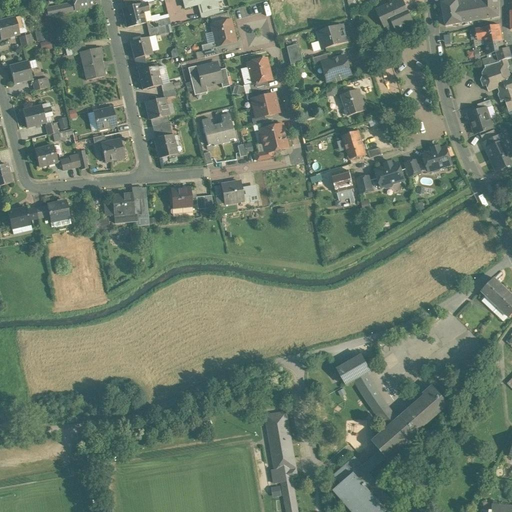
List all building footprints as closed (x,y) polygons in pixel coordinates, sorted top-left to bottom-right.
[(98,0),(72,0),(73,3),(75,11),(100,6),(98,0)] [(126,8),(123,9),(127,28),(145,23),(146,23),(151,21),(150,19),(150,17),(148,11),(149,11),(147,3),(154,1),(153,0),(139,0),(141,4),(140,4),(126,8)] [(183,0),(185,8),(201,4),(203,12),(212,9),(212,10),(218,8),(216,2),(222,0),(221,0),(183,0)] [(400,0),(398,0),(376,10),(385,28),(393,24),(396,32),(414,24),(406,6),(404,8),(400,0)] [(458,0),(441,3),(446,26),(462,23),(458,0)] [(457,0),(458,0),(462,23),(483,20),(478,0),(457,0)] [(478,0),(483,20),(499,17),(498,0),(478,0)] [(73,3),(46,9),(48,17),(75,11),(73,3)] [(203,12),(200,12),(202,18),(214,15),(212,10),(212,9),(203,12)] [(210,17),(212,25),(230,21),(228,13),(210,17)] [(15,18),(0,21),(0,36),(1,39),(11,37),(19,34),(19,35),(19,34),(15,18)] [(169,18),(160,19),(162,27),(170,25),(169,18)] [(160,19),(151,21),(146,23),(148,30),(159,27),(162,27),(160,19)] [(230,21),(212,25),(213,33),(216,42),(217,46),(220,45),(235,42),(230,21)] [(162,27),(159,27),(160,35),(172,33),(170,25),(162,27)] [(499,25),(476,29),(478,41),(484,40),(485,45),(502,40),(499,25)] [(343,26),(317,33),(322,50),(348,42),(343,26)] [(159,27),(148,30),(150,38),(154,37),(160,35),(159,27)] [(205,35),(207,44),(216,42),(213,33),(205,35)] [(30,35),(20,37),(22,47),(32,45),(30,35)] [(148,38),(130,42),(135,59),(152,55),(151,52),(158,50),(154,37),(150,38),(148,38)] [(40,41),(40,50),(51,50),(51,40),(40,41)] [(502,40),(485,45),(487,55),(496,52),(504,50),(502,40)] [(222,54),(220,45),(217,46),(216,42),(207,44),(201,46),(204,58),(222,54)] [(84,43),(70,46),(72,55),(80,53),(84,52),(86,51),(84,43)] [(298,44),(286,47),(290,65),(302,62),(298,44)] [(86,51),(84,52),(80,53),(86,81),(105,77),(100,57),(103,57),(101,48),(86,51)] [(504,50),(496,52),(498,56),(483,60),(484,66),(485,66),(500,62),(507,60),(511,58),(509,48),(504,50)] [(329,53),(312,59),(315,68),(322,65),(321,64),(332,61),(329,53)] [(135,59),(138,71),(155,67),(152,55),(135,59)] [(332,61),(321,64),(322,65),(327,82),(334,80),(337,81),(341,80),(343,77),(351,75),(345,57),(332,61)] [(266,59),(248,64),(252,84),(267,81),(271,80),(266,59)] [(176,60),(164,62),(166,68),(177,66),(176,60)] [(187,66),(193,65),(193,60),(181,61),(182,74),(187,74),(187,66)] [(507,60),(500,62),(485,66),(486,69),(485,69),(482,74),(483,76),(481,80),(483,87),(487,86),(489,92),(499,88),(500,92),(499,92),(498,95),(501,103),(505,101),(509,112),(511,110),(511,76),(511,77),(508,69),(509,66),(507,60)] [(28,62),(9,67),(14,84),(23,81),(32,79),(28,62)] [(217,64),(197,68),(197,66),(188,68),(194,96),(207,93),(206,86),(213,84),(213,85),(215,85),(214,84),(221,82),(218,70),(217,64)] [(155,67),(138,71),(142,90),(161,86),(162,86),(162,85),(157,67),(155,67)] [(225,69),(218,70),(221,82),(222,88),(229,86),(225,69)] [(33,82),(35,91),(50,87),(48,78),(33,82)] [(252,84),(249,85),(251,93),(257,92),(269,89),(267,81),(252,84)] [(172,82),(162,85),(162,86),(161,86),(162,92),(174,90),(172,82)] [(339,87),(325,91),(327,98),(341,93),(339,87)] [(174,90),(162,92),(164,98),(164,99),(176,96),(174,90)] [(359,90),(342,96),(348,117),(365,111),(359,90)] [(251,93),(246,95),(247,101),(251,100),(259,98),(257,92),(251,93)] [(259,98),(251,100),(253,109),(277,104),(274,94),(259,98)] [(164,98),(145,103),(149,121),(150,120),(168,116),(169,116),(164,99),(164,98)] [(41,106),(23,111),(27,128),(37,125),(45,123),(46,126),(52,124),(50,116),(52,116),(49,104),(41,106)] [(277,104),(253,109),(255,118),(256,119),(263,117),(279,113),(277,104)] [(113,108),(93,113),(97,131),(117,126),(113,108)] [(486,108),(469,114),(476,135),(493,129),(486,108)] [(229,114),(221,116),(223,124),(217,125),(222,144),(230,143),(229,140),(235,139),(229,114)] [(168,116),(150,120),(152,126),(169,123),(168,116)] [(68,127),(66,117),(57,119),(59,129),(68,127)] [(263,117),(256,119),(255,118),(252,119),(253,126),(260,124),(265,123),(263,117)] [(217,125),(211,126),(209,119),(202,121),(208,146),(214,144),(214,146),(222,144),(217,125)] [(265,123),(260,124),(261,130),(273,127),(271,122),(265,123)] [(52,124),(46,126),(48,136),(58,133),(56,123),(52,124)] [(169,123),(152,126),(155,139),(172,135),(169,123)] [(261,130),(260,130),(261,136),(260,138),(261,142),(263,143),(265,153),(273,151),(287,148),(282,125),(273,127),(261,130)] [(59,137),(72,135),(71,128),(58,129),(59,137)] [(494,130),(481,136),(484,143),(496,137),(497,137),(494,130)] [(359,131),(342,137),(350,161),(367,155),(359,131)] [(497,137),(496,137),(499,143),(486,149),(491,159),(493,158),(499,170),(511,164),(511,153),(503,134),(497,137)] [(155,139),(154,140),(159,159),(177,155),(172,135),(155,139)] [(104,136),(93,138),(94,146),(100,145),(105,143),(104,136)] [(41,137),(32,138),(33,147),(41,147),(41,137)] [(484,143),(486,149),(499,143),(496,137),(484,143)] [(105,143),(100,145),(105,163),(124,158),(120,140),(105,143)] [(246,156),(243,145),(237,146),(240,158),(246,156)] [(53,146),(35,151),(39,167),(49,165),(57,163),(58,163),(53,146)] [(440,150),(439,146),(432,149),(433,152),(424,155),(429,172),(432,171),(434,173),(439,171),(440,169),(452,165),(446,148),(440,150)] [(380,148),(368,152),(371,159),(382,155),(380,148)] [(84,151),(77,153),(80,167),(81,170),(88,169),(84,151)] [(273,151),(265,153),(255,155),(256,161),(274,158),(273,151)] [(209,153),(203,154),(206,165),(212,164),(209,153)] [(78,155),(69,157),(70,159),(60,161),(63,171),(80,167),(78,155)] [(417,160),(405,164),(410,177),(421,173),(417,160)] [(386,168),(376,171),(382,188),(384,187),(387,188),(391,187),(393,184),(404,180),(399,163),(393,165),(392,162),(385,164),(386,168)] [(0,166),(0,186),(12,183),(9,173),(7,165),(0,166)] [(349,171),(332,175),(337,193),(353,189),(349,171)] [(322,175),(310,178),(312,183),(324,179),(322,175)] [(369,177),(358,180),(361,193),(373,190),(369,177)] [(241,182),(221,186),(224,204),(236,202),(236,201),(243,199),(243,198),(242,191),(241,182)] [(132,194),(133,201),(147,199),(146,186),(131,187),(132,194)] [(190,188),(171,190),(172,209),(171,209),(170,211),(170,213),(172,215),(174,215),(193,213),(190,188)] [(242,191),(243,198),(249,197),(250,203),(258,201),(256,189),(242,191)] [(132,194),(112,197),(115,224),(135,222),(135,227),(149,225),(148,215),(134,216),(133,213),(134,213),(133,201),(132,194)] [(211,196),(196,198),(197,210),(212,208),(211,196)] [(134,216),(148,215),(147,199),(133,201),(134,213),(133,213),(134,216)] [(65,202),(57,204),(57,203),(47,205),(47,206),(49,216),(50,222),(53,222),(54,227),(56,228),(68,225),(70,224),(68,219),(69,218),(66,202),(65,202)] [(47,206),(36,209),(38,219),(49,216),(47,206)] [(26,208),(16,210),(16,211),(8,212),(7,212),(11,229),(30,225),(29,220),(27,210),(26,208)] [(36,209),(27,210),(29,220),(38,219),(36,209)] [(510,294),(494,279),(482,291),(498,307),(510,294)] [(511,295),(510,294),(498,307),(509,317),(511,314),(511,295)] [(480,346),(459,364),(465,371),(486,353),(480,346)] [(362,356),(337,370),(346,385),(354,380),(367,373),(371,371),(362,356)] [(374,386),(367,373),(354,380),(359,389),(366,399),(374,410),(381,419),(388,429),(399,420),(391,411),(384,401),(380,394),(374,386)] [(388,429),(373,442),(381,451),(386,458),(387,458),(403,444),(406,448),(415,440),(412,436),(449,405),(433,387),(424,395),(425,396),(399,420),(388,429)] [(275,484),(282,483),(286,511),(298,511),(292,477),(297,476),(286,413),(266,416),(275,470),(272,470),(275,484)] [(362,467),(355,458),(334,475),(342,484),(334,491),(335,491),(352,511),(384,511),(386,511),(386,510),(394,503),(368,473),(386,458),(381,451),(362,467)]
